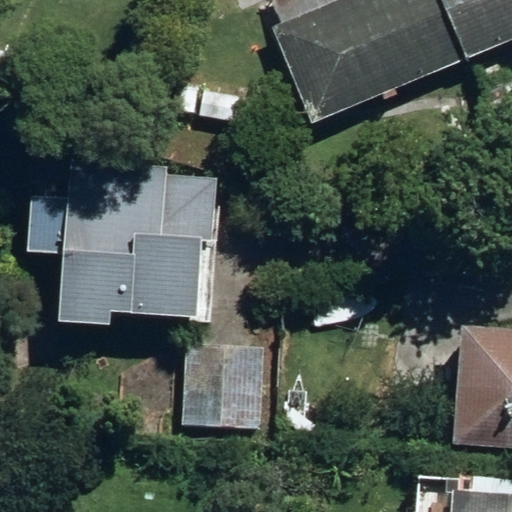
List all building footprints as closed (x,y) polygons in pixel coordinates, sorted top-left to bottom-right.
[(277,31),(318,127),(389,97),(392,103),(404,97),(401,93),(511,45),(511,0),(359,0),(353,3),(351,0),(274,0),(275,0),(286,27),(277,31)] [(46,49),(0,46),(0,84),(44,86),(46,49)] [(511,85),(490,96),(511,143),(511,85)] [(203,117),(259,127),(265,103),(208,92),(203,117)] [(63,328),(113,332),(115,318),(212,326),(218,245),(215,245),(219,183),(167,179),(168,173),(73,164),(70,202),(32,199),(28,256),(69,260),(63,328)] [(456,447),(511,451),(511,333),(464,331),(456,447)] [(184,428),(262,433),(267,351),(190,346),(184,428)] [(454,511),(511,511),(511,499),(456,496),(454,511)]
